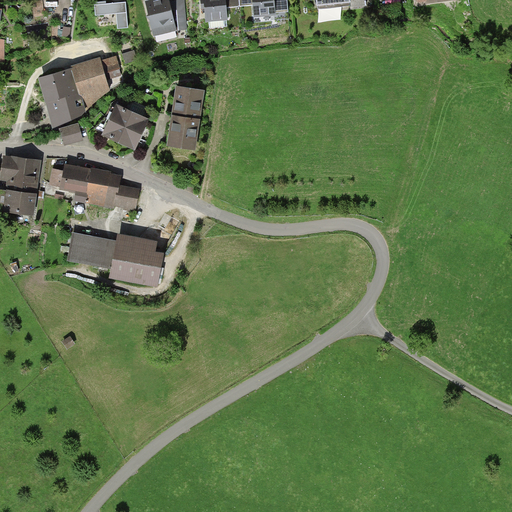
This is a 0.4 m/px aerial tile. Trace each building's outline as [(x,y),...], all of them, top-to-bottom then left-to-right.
[(169,0),(146,0),(145,0),(154,36),(177,31),(170,0),(169,0)] [(184,0),(175,0),(170,0),(177,31),(187,29),(184,0)] [(225,0),(200,0),(201,9),(204,9),(206,22),(209,22),(226,20),(228,20),(226,7),(225,0)] [(252,0),(253,5),(254,17),(276,15),(276,13),(274,0),(252,0)] [(274,0),(276,13),(288,12),(287,0),(274,0)] [(350,0),(315,0),(317,6),(318,5),(318,9),(350,6),(349,2),(350,2),(350,0)] [(96,4),(94,4),(95,15),(116,14),(118,29),(128,28),(126,2),(106,3),(96,4)] [(135,50),(122,54),(125,64),(138,59),(135,50)] [(116,56),(101,60),(107,80),(121,75),(119,69),(121,69),(116,56)] [(70,65),(71,68),(79,94),(82,96),(86,111),(110,91),(107,80),(101,60),(100,57),(70,65)] [(81,116),(86,111),(82,96),(79,94),(71,68),(38,78),(52,128),(81,116)] [(176,85),(171,115),(200,119),(205,90),(176,85)] [(149,119),(116,104),(101,135),(135,150),(149,119)] [(195,151),(200,119),(171,115),(167,146),(195,151)] [(78,123),(59,129),(64,146),(83,140),(78,123)] [(0,211),(34,216),(41,160),(3,155),(0,178),(0,180),(7,181),(6,190),(0,189),(0,211)] [(90,169),(64,164),(63,170),(60,186),(59,190),(75,193),(73,201),(115,209),(115,206),(113,205),(116,192),(118,193),(120,185),(122,175),(111,173),(111,171),(91,167),(90,169)] [(60,186),(63,170),(52,168),(49,184),(60,186)] [(140,189),(120,185),(118,193),(116,192),(113,205),(115,206),(136,210),(140,189)] [(116,240),(72,232),(67,261),(111,269),(116,240)] [(157,241),(118,233),(116,240),(111,269),(109,279),(157,287),(164,253),(155,251),(157,241)] [(74,343),(70,338),(64,342),(68,348),(74,343)]
